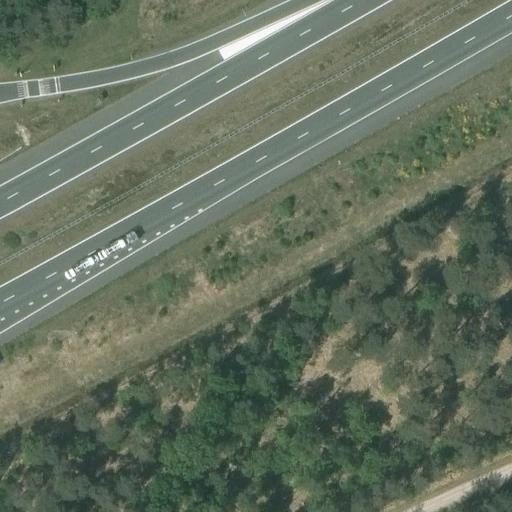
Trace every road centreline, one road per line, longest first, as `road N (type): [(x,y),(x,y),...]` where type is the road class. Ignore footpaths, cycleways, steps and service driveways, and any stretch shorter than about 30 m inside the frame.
road 1 (motorway): [(0,302),(511,16)]
road 2 (motorway): [(363,0),(0,202)]
road 3 (motorway): [(361,0),(139,70),(56,84)]
